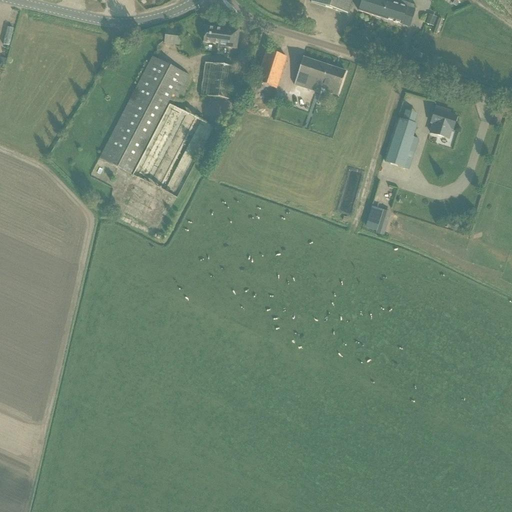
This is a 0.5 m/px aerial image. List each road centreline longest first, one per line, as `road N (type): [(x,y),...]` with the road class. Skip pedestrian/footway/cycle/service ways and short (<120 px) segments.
road 1 (unclassified): [(511,99),(253,23),(222,0)]
road 2 (unclassified): [(196,0),(132,22),(28,0)]
